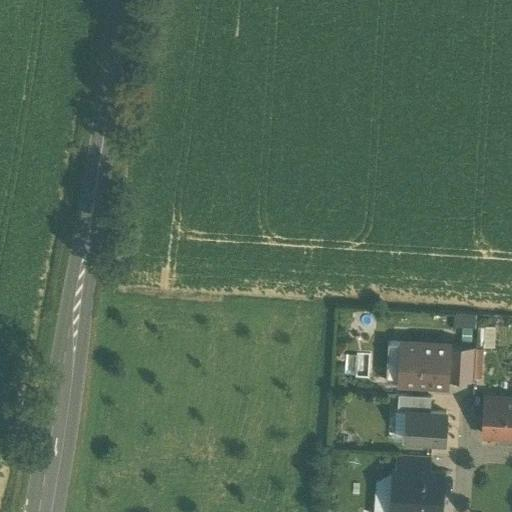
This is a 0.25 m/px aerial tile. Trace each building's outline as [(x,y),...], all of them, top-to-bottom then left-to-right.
[(449,343),(402,340),(399,380),(446,383),(447,375),(449,343)] [(476,345),(449,343),(447,375),(474,377),(476,345)] [(431,395),(398,393),(397,409),(407,409),(430,411),(431,395)] [(511,396),(485,395),(483,434),(511,435),(511,396)] [(430,411),(407,409),(405,440),(444,442),(446,412),(430,411)] [(431,455),(396,453),(395,469),(430,471),(431,455)] [(395,469),(394,469),(391,511),(439,511),(442,472),(395,469)]
